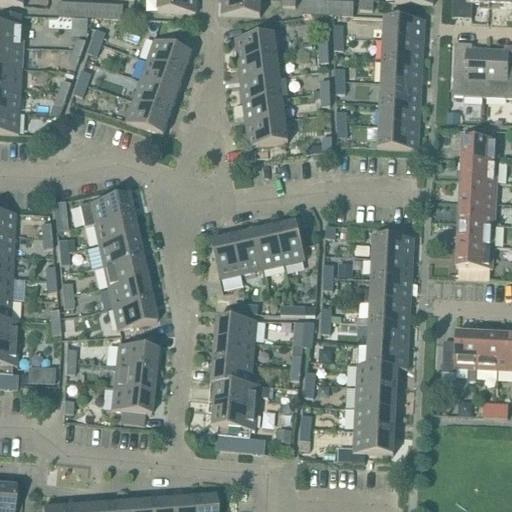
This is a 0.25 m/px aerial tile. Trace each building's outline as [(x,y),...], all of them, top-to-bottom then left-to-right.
[(0,0),(0,9),(24,11),(24,0),(0,0)] [(156,0),(156,16),(196,18),(196,0),(156,0)] [(220,0),(220,19),(260,21),(260,0),(393,0),(393,7),(433,8),(433,0),(220,0)] [(281,0),(281,10),(295,11),(295,0),(281,0)] [(358,0),(358,14),(372,15),(373,0),(358,0)] [(511,0),(451,0),(451,21),(471,22),(471,8),(511,10),(511,0)] [(300,18),(352,20),(353,6),(301,4),(300,18)] [(122,10),(57,6),(57,20),(121,24),(122,10)] [(0,29),(0,50),(23,52),(24,30),(20,30),(20,20),(4,19),(3,29),(0,29)] [(382,23),(381,45),(423,48),(424,25),(382,23)] [(332,30),(333,43),(342,42),(342,30),(332,30)] [(95,34),(91,46),(101,49),(105,37),(95,34)] [(233,43),(235,63),(277,57),(274,38),(233,43)] [(75,41),(71,54),(72,54),(81,57),(85,45),(75,41)] [(317,43),(317,55),(327,55),(327,42),(317,43)] [(343,55),(342,42),(333,43),(333,55),(343,55)] [(153,44),(146,63),(185,78),(192,57),(153,44)] [(381,45),(380,65),(422,69),(423,48),(381,45)] [(96,61),(101,49),(91,46),(87,58),(96,61)] [(312,46),(301,48),(302,55),(313,53),(312,46)] [(452,100),(484,102),(485,85),(487,54),(471,53),(471,49),(454,48),(452,100)] [(0,50),(0,72),(22,74),(23,52),(0,50)] [(487,54),(485,85),(484,102),(511,103),(511,51),(503,51),(503,55),(487,54)] [(77,69),(81,57),(72,54),(71,54),(67,65),(77,69)] [(328,67),(327,55),(317,55),(318,67),(328,67)] [(235,63),(238,85),(279,79),(277,57),(235,63)] [(146,63),(139,85),(178,99),(185,78),(146,63)] [(380,65),(379,89),(421,92),(422,69),(380,65)] [(0,94),(20,95),(22,74),(0,72),(0,94)] [(334,74),(335,86),(344,85),(343,73),(334,74)] [(81,75),(77,86),(86,90),(90,78),(81,75)] [(238,85),(241,108),(282,103),(279,79),(238,85)] [(61,85),(57,97),(58,97),(62,99),(66,100),(70,88),(61,85)] [(139,85),(132,105),(171,118),(178,99),(139,85)] [(319,86),(319,98),(329,98),(328,85),(319,86)] [(344,98),(344,85),(335,86),(335,99),(344,98)] [(82,102),(86,90),(77,86),(73,99),(82,102)] [(379,89),(378,111),(420,114),(421,92),(379,89)] [(0,94),(0,115),(20,117),(21,95),(20,95),(0,94)] [(49,118),(58,122),(62,112),(62,111),(66,100),(62,99),(58,97),(57,97),(53,108),(52,108),(49,118)] [(329,110),(329,98),(319,98),(320,111),(329,110)] [(241,108),(244,130),(285,124),(282,103),(241,108)] [(164,140),(171,118),(132,105),(124,126),(164,140)] [(378,111),(377,133),(419,137),(420,114),(378,111)] [(0,138),(18,139),(20,117),(0,115),(0,138)] [(447,116),(446,127),(448,127),(458,128),(459,116),(447,116)] [(336,117),(336,128),(345,127),(345,117),(336,117)] [(288,146),(285,124),(244,130),(246,151),(288,146)] [(346,141),(345,127),(336,128),(337,142),(346,141)] [(46,128),(42,140),(51,143),(55,131),(46,128)] [(418,155),(419,137),(377,133),(376,153),(418,155)] [(321,142),(321,155),(331,154),(331,142),(321,142)] [(461,142),(460,164),(498,166),(499,144),(461,142)] [(460,164),(459,186),(497,188),(498,166),(460,164)] [(459,186),(458,207),(496,209),(497,188),(459,186)] [(84,230),(91,228),(91,230),(130,221),(124,198),(79,210),(84,230)] [(62,207),(53,208),(54,221),(63,219),(62,207)] [(458,207),(457,228),(494,230),(496,209),(458,207)] [(0,217),(0,238),(14,239),(15,219),(0,217)] [(91,230),(96,251),(134,243),(130,221),(91,230)] [(275,230),(283,271),(305,266),(294,226),(275,230)] [(39,230),(40,241),(50,240),(48,228),(39,230)] [(457,228),(456,249),(493,251),(494,230),(457,228)] [(252,234),(262,275),(283,271),(275,230),(252,234)] [(325,231),(325,243),(334,243),(335,231),(325,231)] [(233,239),(242,280),(262,275),(252,234),(233,239)] [(0,238),(0,258),(13,260),(14,239),(0,238)] [(219,285),(242,280),(233,239),(210,243),(219,285)] [(51,253),(50,240),(40,241),(42,254),(51,253)] [(372,241),(371,263),(412,265),(413,243),(372,241)] [(96,251),(100,272),(139,264),(134,243),(96,251)] [(57,246),(58,258),(67,257),(74,256),(73,244),(66,245),(57,246)] [(454,272),(458,272),(458,282),(489,284),(489,274),(492,274),(493,251),(456,249),(454,272)] [(68,270),(67,257),(58,258),(59,271),(68,270)] [(0,258),(0,282),(12,284),(13,260),(0,258)] [(371,263),(370,285),(411,286),(412,265),(371,263)] [(100,272),(105,293),(144,284),(139,264),(100,272)] [(352,269),(338,268),(337,281),(351,282),(352,269)] [(323,270),(323,283),(332,283),(333,270),(323,270)] [(43,273),(44,285),(54,284),(53,272),(43,273)] [(0,282),(0,305),(11,306),(12,284),(0,282)] [(331,295),(332,283),(323,283),(322,295),(331,295)] [(55,297),(54,284),(44,285),(46,298),(55,297)] [(105,293),(110,314),(148,305),(144,284),(105,293)] [(370,285),(369,305),(410,308),(411,286),(370,285)] [(60,289),(62,301),(71,301),(69,288),(60,289)] [(216,300),(215,313),(228,315),(229,302),(216,300)] [(72,313),(71,301),(62,301),(63,314),(72,313)] [(0,305),(0,325),(10,326),(10,319),(16,319),(16,307),(11,306),(0,305)] [(153,327),(148,305),(110,314),(115,336),(153,327)] [(369,305),(367,328),(409,330),(410,308),(369,305)] [(232,317),(244,318),(245,308),(232,307),(232,317)] [(245,308),(244,318),(257,319),(258,309),(245,308)] [(292,311),(292,320),(314,320),(315,310),(304,311),(292,311)] [(280,311),(280,319),(280,320),(292,320),(292,311),(280,311)] [(321,314),(320,326),(330,327),(330,314),(321,314)] [(47,316),(48,327),(58,327),(57,315),(47,316)] [(215,322),(213,344),(255,347),(257,325),(215,322)] [(0,325),(0,349),(17,350),(18,326),(10,326),(0,325)] [(330,339),(330,327),(320,326),(320,338),(330,339)] [(59,340),(58,327),(48,327),(50,341),(59,340)] [(303,342),(302,351),(308,352),(311,352),(313,328),(304,327),(303,342)] [(367,328),(366,348),(408,352),(409,330),(367,328)] [(455,374),(466,374),(468,374),(469,382),(475,383),(476,375),(478,337),(455,336),(455,347),(443,346),(441,376),(455,377),(455,374)] [(478,337),(476,375),(496,376),(498,338),(478,337)] [(511,338),(498,338),(496,376),(511,376),(511,338)] [(292,343),(292,350),(302,351),(303,342),(292,341),(292,343)] [(213,344),(211,365),(252,369),(255,347),(213,344)] [(366,348),(365,370),(396,373),(407,374),(408,352),(366,348)] [(0,371),(10,372),(16,372),(17,350),(0,349),(0,371)] [(116,350),(113,371),(155,376),(157,354),(116,350)] [(331,353),(318,352),(318,365),(331,366),(331,353)] [(65,355),(65,367),(74,367),(75,355),(65,355)] [(291,360),(290,373),(300,374),(301,361),(291,360)] [(214,388),(214,389),(251,389),(252,369),(211,365),(209,388),(214,388)] [(74,380),(74,367),(65,367),(64,379),(74,380)] [(356,369),(354,395),(395,397),(396,373),(365,370),(356,369)] [(10,380),(10,372),(0,371),(0,394),(16,395),(17,380),(10,380)] [(113,371),(111,393),(152,397),(155,376),(113,371)] [(290,373),(289,384),(294,385),(298,385),(300,374),(290,373)] [(41,375),(41,388),(53,388),(53,375),(41,375)] [(305,377),(304,390),(314,391),(315,378),(305,377)] [(214,389),(213,409),(257,412),(260,390),(251,389),(214,389)] [(313,403),(314,391),(304,390),(303,402),(313,403)] [(111,393),(109,415),(120,417),(118,427),(123,428),(142,430),(143,419),(150,420),(152,397),(111,393)] [(354,395),(353,417),(394,419),(395,397),(354,395)] [(458,405),(458,419),(471,419),(471,406),(458,405)] [(63,406),(62,419),(72,419),(72,407),(63,406)] [(483,421),(494,422),(495,408),(484,407),(483,421)] [(495,408),(494,422),(508,423),(508,408),(495,408)] [(216,432),(250,435),(255,436),(257,412),(213,409),(210,431),(216,432)] [(353,417),(352,438),(393,439),(394,419),(353,417)] [(301,420),(300,433),(310,434),(311,421),(301,420)] [(216,432),(214,454),(214,455),(264,460),(265,445),(249,444),(250,435),(216,432)] [(300,433),(299,446),(299,454),(309,455),(310,445),(309,445),(310,434),(300,433)] [(290,435),(276,434),(276,446),(290,447),(290,435)] [(352,438),(351,452),(337,452),(337,464),(364,465),(364,458),(392,459),(393,439),(352,438)] [(0,488),(0,511),(12,511),(15,490),(0,488)] [(193,502),(194,511),(214,511),(213,500),(193,502)] [(172,503),(172,511),(194,511),(193,502),(172,503)] [(151,505),(151,511),(172,511),(172,503),(151,505)]
